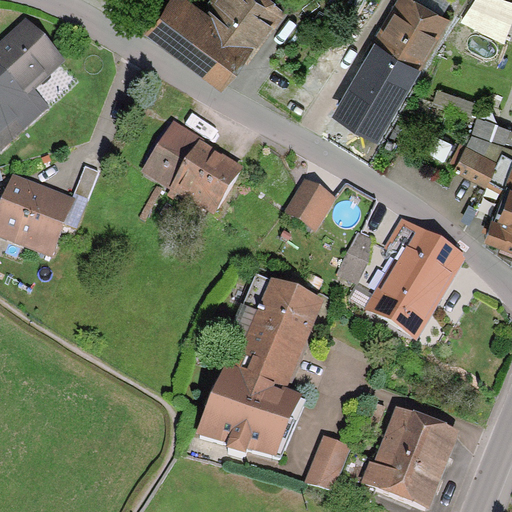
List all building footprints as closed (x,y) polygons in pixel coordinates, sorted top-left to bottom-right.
[(202,16),(207,9),(194,0),(167,0),(150,23),(219,75),(241,45),(202,16)] [(202,16),(241,45),(246,39),(252,43),(277,9),(264,0),(213,0),(207,9),(202,16)] [(396,0),(377,33),(415,56),(439,17),(420,7),(420,0),(396,0)] [(509,34),(511,25),(511,2),(503,0),(500,0),(491,28),(509,34)] [(0,68),(18,88),(26,81),(57,53),(27,20),(0,44),(0,68)] [(415,56),(377,33),(353,72),(392,95),(395,91),(415,56)] [(18,88),(0,68),(0,122),(12,112),(21,123),(45,102),(26,81),(18,88)] [(392,95),(353,72),(335,105),(373,127),(392,95)] [(469,96),(437,82),(429,101),(461,114),(469,96)] [(373,127),(335,105),(326,119),(365,142),(373,127)] [(467,125),(501,137),(507,121),(472,109),(467,125)] [(170,183),(198,139),(171,121),(142,166),(170,183)] [(511,140),(501,137),(467,125),(453,165),(509,185),(511,177),(511,154),(511,151),(511,140)] [(198,139),(170,183),(166,190),(172,194),(176,188),(211,210),(240,166),(198,139)] [(98,168),(81,162),(69,196),(61,217),(78,223),(98,168)] [(69,196),(10,174),(0,201),(0,228),(50,246),(61,217),(69,196)] [(500,233),(511,237),(511,177),(509,185),(500,211),(490,208),(483,227),(500,233)] [(329,195),(302,179),(286,206),(313,222),(329,195)] [(427,257),(449,271),(458,256),(398,220),(385,242),(401,251),(394,262),(416,274),(427,257)] [(368,235),(356,229),(334,273),(354,285),(366,258),(368,235)] [(511,237),(500,233),(497,242),(511,247),(511,237)] [(416,274),(394,262),(369,305),(414,331),(449,271),(427,257),(416,274)] [(236,369),(281,387),(317,296),(254,271),(232,327),(250,334),(236,369)] [(281,387),(236,369),(224,364),(198,430),(227,441),(224,447),(242,453),(245,443),(277,456),(301,395),(281,387)] [(378,400),(368,396),(356,423),(367,427),(378,400)] [(383,457),(373,483),(428,505),(458,430),(403,408),(383,457)] [(333,484),(349,443),(329,435),(310,483),(330,490),(333,484)] [(349,443),(333,484),(367,497),(373,483),(383,457),(349,443)]
